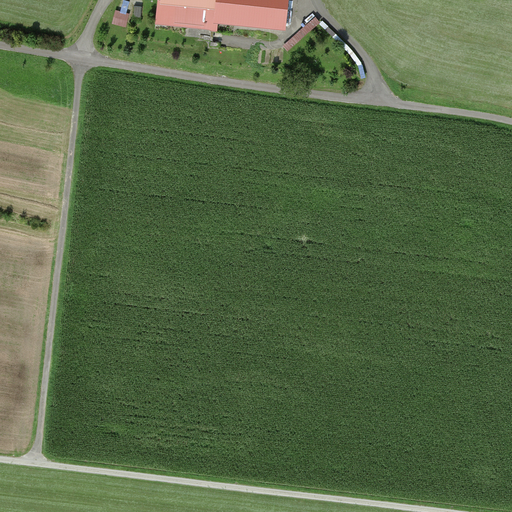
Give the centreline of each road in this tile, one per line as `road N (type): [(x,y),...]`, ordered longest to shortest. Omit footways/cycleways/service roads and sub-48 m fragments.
road 1 (track): [(0,461),(426,511)]
road 2 (track): [(38,466),(80,63)]
road 3 (track): [(379,102),(0,46)]
road 4 (track): [(511,123),(379,102),(373,72),(317,0)]
